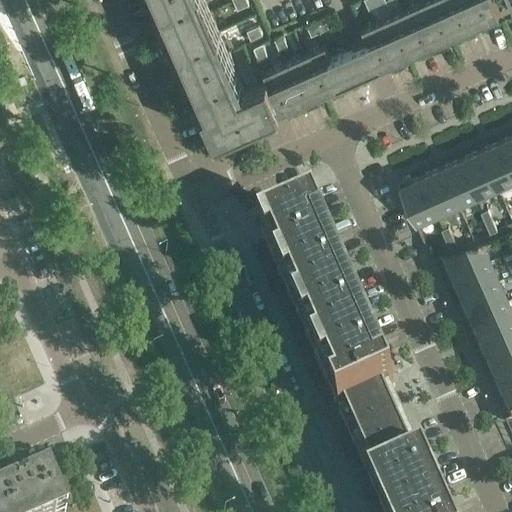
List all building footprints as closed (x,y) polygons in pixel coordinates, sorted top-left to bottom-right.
[(160,0),(208,107),(204,108),(217,137),(262,117),(261,114),(258,115),(206,0),(160,0)] [(379,6),(375,0),(365,0),(370,10),(379,6)] [(440,38),(423,0),(403,9),(420,47),(440,38)] [(460,29),(446,0),(424,0),(423,0),(440,38),(460,29)] [(480,21),(470,0),(446,0),(460,29),(480,21)] [(481,23),(491,18),(490,16),(500,11),(495,0),(470,0),(480,21),(480,20),(481,23)] [(420,47),(403,9),(384,18),(401,56),(420,47)] [(324,16),(316,20),(321,32),(330,28),(324,16)] [(401,56),(384,18),(363,27),(368,40),(368,41),(369,41),(379,64),(379,65),(401,56)] [(321,32),(316,20),(307,24),(312,36),(321,32)] [(283,34),(275,38),(280,50),(288,46),(283,34)] [(368,41),(368,40),(360,44),(332,56),(343,81),(370,69),(379,65),(379,64),(369,41),(368,41)] [(263,43),(254,47),(260,59),(268,55),(263,43)] [(343,81),(332,56),(326,43),(305,53),(321,91),(343,81)] [(321,91),(305,53),(285,62),(302,99),(321,91)] [(302,99),(285,62),(264,71),(267,78),(265,80),(266,83),(268,82),(279,106),(277,107),(278,110),(302,99)] [(511,136),(501,141),(511,164),(511,136)] [(482,150),(498,187),(511,180),(511,164),(501,141),(482,150)] [(462,159),(478,196),(498,187),(482,150),(462,159)] [(442,167),(459,204),(478,196),(462,159),(442,167)] [(439,213),(459,204),(442,167),(422,176),(439,213)] [(417,223),(439,213),(422,176),(412,181),(410,176),(398,181),(417,223)] [(390,387),(397,384),(318,207),(263,232),(342,408),(371,475),(387,511),(445,511),(419,453),(390,387)] [(486,223),(494,220),(489,209),(482,213),(486,223)] [(486,223),(491,234),(498,231),(494,220),(486,223)] [(447,241),(454,238),(449,227),(442,230),(447,241)] [(452,252),(459,248),(454,238),(447,241),(452,252)] [(451,285),(488,269),(479,248),(442,264),(451,285)] [(505,265),(511,262),(511,253),(502,258),(505,265)] [(460,305),(497,288),(488,269),(451,285),(460,305)] [(469,324),(506,308),(497,288),(460,305),(469,324)] [(478,344),(511,328),(511,321),(506,308),(469,324),(478,344)] [(487,364),(511,352),(511,328),(478,344),(487,364)] [(495,384),(511,376),(511,352),(487,364),(495,384)] [(511,376),(495,384),(504,403),(511,399),(511,376)] [(63,511),(46,474),(0,494),(0,511),(63,511)]
